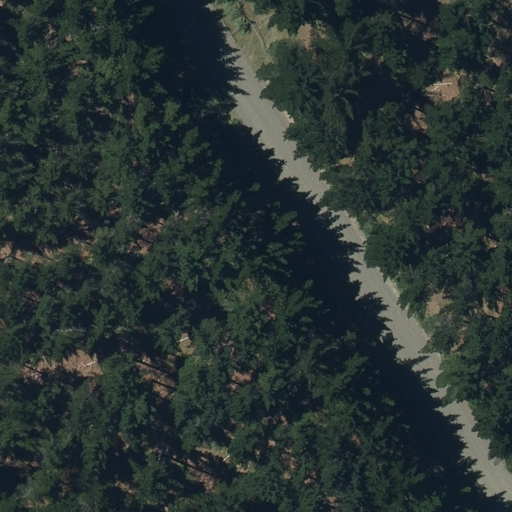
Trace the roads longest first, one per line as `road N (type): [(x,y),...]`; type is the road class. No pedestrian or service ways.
road 1 (unclassified): [(142,0),(467,511)]
road 2 (track): [(0,161),(375,0)]
